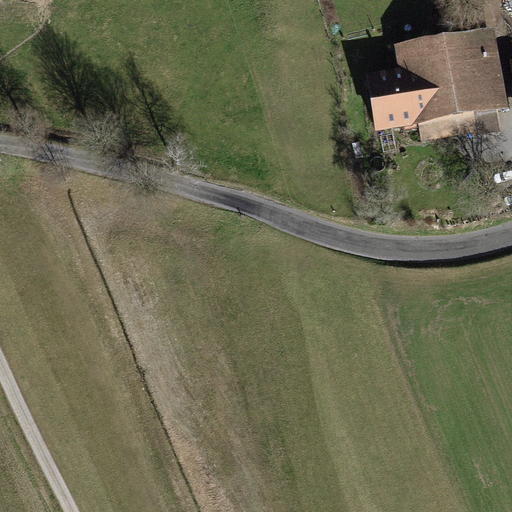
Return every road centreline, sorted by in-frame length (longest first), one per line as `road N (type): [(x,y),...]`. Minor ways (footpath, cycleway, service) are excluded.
road 1 (unclassified): [(511,232),(440,248),(375,246),(196,189),(0,144)]
road 2 (track): [(71,511),(0,365)]
